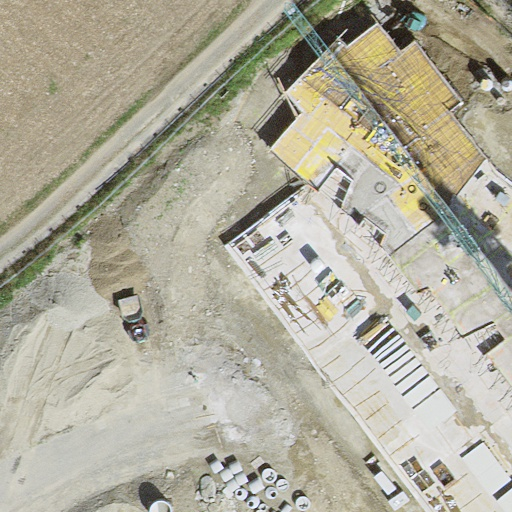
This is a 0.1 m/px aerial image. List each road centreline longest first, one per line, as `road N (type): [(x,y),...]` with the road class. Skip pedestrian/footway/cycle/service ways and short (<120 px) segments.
road 1 (unknown): [(0,455),(198,410),(256,409),(317,419),(372,447),(442,511)]
road 2 (track): [(256,0),(84,179),(0,235)]
